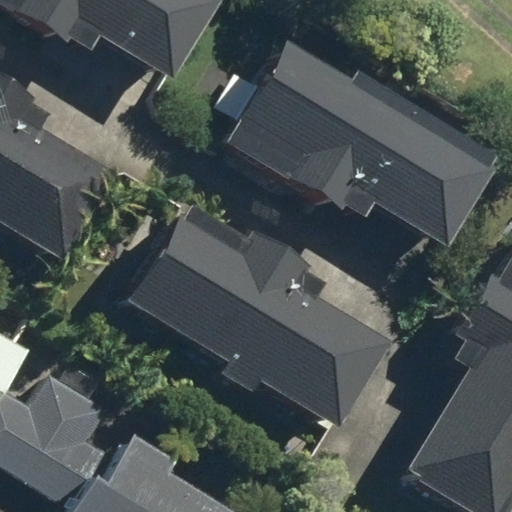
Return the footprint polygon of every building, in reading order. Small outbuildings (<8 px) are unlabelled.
[(182,3),(176,0),(0,0),(0,35),(55,67),(61,55),(130,95),(182,3)] [(462,170),(253,50),(190,159),(325,237),(333,224),(407,266),(462,170)] [(0,257),(21,270),(74,183),(3,140),(13,123),(0,115),(0,257)] [(144,215),(86,312),(185,371),(176,386),(217,410),(223,398),(300,444),(353,353),(281,310),(292,292),(216,247),(211,255),(144,215)] [(451,284),(406,354),(437,374),(367,482),(414,511),(470,511),(511,448),(511,241),(498,232),(460,290),(451,284)] [(15,416),(0,406),(0,484),(42,508),(39,511),(181,511),(136,486),(143,474),(99,449),(89,467),(64,453),(86,414),(33,384),(15,416)]
